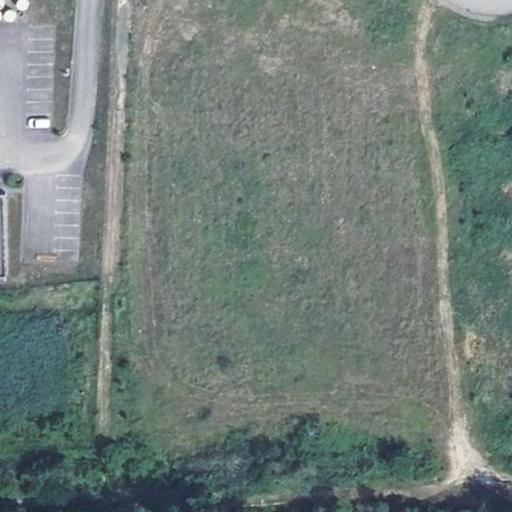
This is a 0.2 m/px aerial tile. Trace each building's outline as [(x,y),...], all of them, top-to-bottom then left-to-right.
[(338,0),(339,13),(368,12),(367,0),(338,0)] [(317,71),(314,42),(286,44),(289,73),(317,71)] [(290,145),(287,116),(258,118),(261,147),(290,145)] [(505,148),(505,119),(474,120),(474,149),(505,148)] [(166,198),(136,199),(137,229),(167,228),(166,198)] [(321,257),(321,227),(290,228),(291,257),(321,257)] [(486,270),(453,271),(454,302),(487,301),(486,270)]
